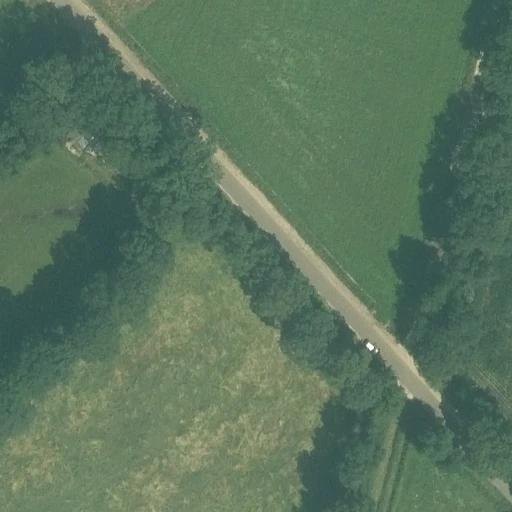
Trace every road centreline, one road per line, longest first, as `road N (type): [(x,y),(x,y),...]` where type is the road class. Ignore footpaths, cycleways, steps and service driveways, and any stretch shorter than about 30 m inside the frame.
road 1 (unclassified): [(511,490),(59,0)]
road 2 (track): [(369,511),(500,0)]
road 3 (unknown): [(0,127),(97,41)]
